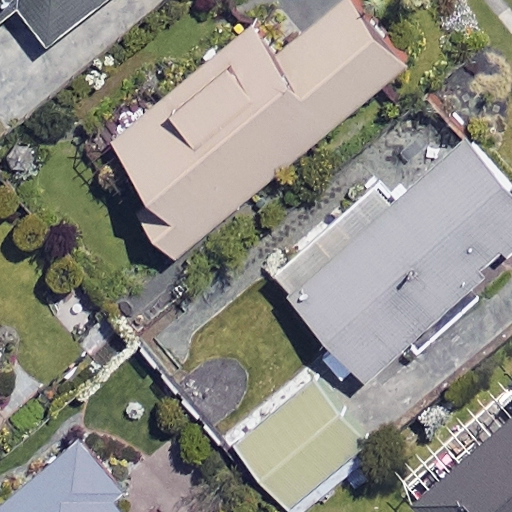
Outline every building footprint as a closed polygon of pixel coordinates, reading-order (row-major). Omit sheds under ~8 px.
[(84,0),(0,0),(0,3),(4,0),(21,0),(45,31),(84,0)] [(403,50),(361,0),(323,0),(276,39),(251,9),(111,125),(154,177),(135,192),(174,239),(403,50)] [(511,232),(511,172),(468,122),(389,189),(373,171),(273,257),(361,361),(511,232)] [(371,434),(317,366),(236,431),(289,498),(371,434)] [(390,485),(413,511),(511,511),(511,377),(501,371),(486,375),(479,389),(486,403),(390,485)] [(122,486),(75,431),(0,494),(0,511),(217,511),(212,506),(205,511),(130,511),(114,492),(122,486)]
